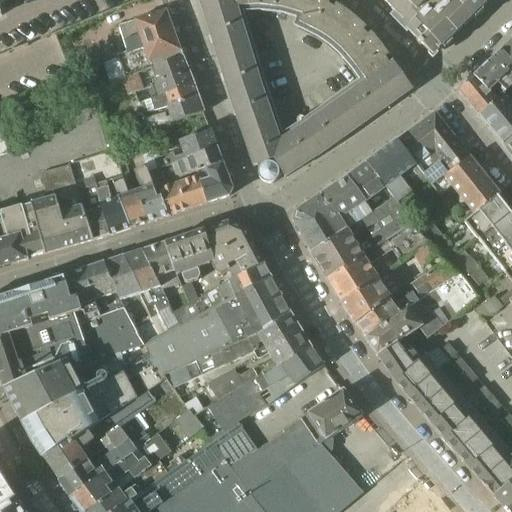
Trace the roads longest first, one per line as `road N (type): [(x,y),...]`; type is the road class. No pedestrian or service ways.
road 1 (residential): [(254,207),(211,212),(0,278)]
road 2 (residential): [(254,207),(180,0)]
road 3 (residential): [(433,88),(271,205),(254,207)]
road 4 (residential): [(350,0),(433,88)]
road 5 (residential): [(433,88),(511,180)]
